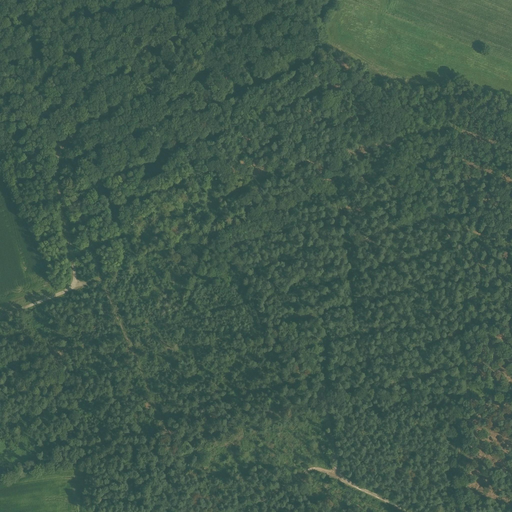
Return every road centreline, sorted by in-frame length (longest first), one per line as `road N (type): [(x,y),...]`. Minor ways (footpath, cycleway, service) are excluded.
road 1 (track): [(298,0),(84,129),(57,155),(72,260),(66,296)]
road 2 (track): [(244,511),(313,468),(409,511)]
